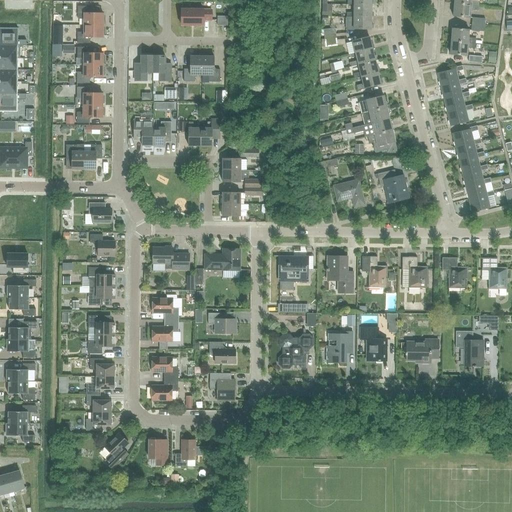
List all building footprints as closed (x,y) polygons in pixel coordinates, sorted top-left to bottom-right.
[(453,3),(452,16),(470,18),(470,10),(478,10),(478,6),(453,3)] [(347,13),(347,17),(371,17),(371,5),(353,5),(353,13),(347,13)] [(77,7),(77,19),(84,19),(84,26),(103,26),(103,23),(104,23),(104,16),(103,16),(103,14),(90,14),(90,7),(77,7)] [(180,15),(180,19),(181,20),(181,26),(183,26),(184,27),(187,27),(188,26),(203,26),(203,20),(211,20),(211,10),(203,10),(181,10),(181,14),(180,15)] [(347,17),(347,30),(354,30),(354,29),(371,29),(371,17),(347,17)] [(53,26),(53,45),(62,45),(62,26),(53,26)] [(77,33),(77,44),(90,44),(90,38),(103,38),(103,35),(104,35),(104,28),(103,28),(103,26),(84,26),(84,33),(77,33)] [(0,46),(20,46),(26,46),(26,40),(17,40),(18,28),(0,28),(0,46)] [(451,28),(450,41),(475,44),(475,38),(468,38),(469,30),(451,28)] [(369,37),(352,41),(355,53),(372,49),(369,37)] [(350,39),(344,40),(345,52),(352,51),(350,39)] [(450,41),(449,54),(466,55),(467,48),(474,48),(475,44),(450,41)] [(0,58),(17,58),(17,59),(20,59),(20,46),(0,46),(0,58)] [(77,47),(77,58),(83,59),(83,66),(102,66),(102,63),(104,63),(104,56),(103,57),(103,54),(90,54),(90,48),(77,47)] [(356,61),(350,62),(351,66),(357,65),(375,61),(372,49),(355,53),(356,61)] [(184,69),(184,82),(195,82),(195,76),(202,76),(202,57),(199,57),(199,55),(193,55),(193,56),(190,56),(190,69),(184,69)] [(202,57),(202,76),(209,76),(209,82),(220,82),(220,70),(214,70),(214,57),(211,57),(211,55),(204,55),(204,57),(202,57)] [(135,64),(135,81),(146,81),(146,73),(153,73),(153,56),(141,56),(141,64),(135,64)] [(153,56),(153,73),(159,73),(159,81),(171,82),(171,64),(165,64),(165,56),(153,56)] [(0,58),(0,70),(17,70),(17,59),(17,58),(0,58)] [(359,72),(352,74),(354,78),(360,76),(378,72),(375,61),(357,65),(359,72)] [(77,73),(77,84),(90,84),(90,78),(102,78),(102,75),(104,75),(104,68),(102,68),(102,66),(83,66),(83,73),(77,73)] [(454,69),(437,73),(440,87),(458,82),(458,80),(456,71),(462,70),(462,66),(461,66),(460,66),(454,68),(454,69)] [(0,82),(17,82),(17,70),(0,70),(0,82)] [(362,84),(356,85),(357,90),(363,88),(380,84),(378,72),(360,76),(362,84)] [(338,73),(329,76),(331,84),(340,81),(338,73)] [(458,82),(440,87),(443,100),(461,95),(461,93),(459,84),(466,83),(465,79),(458,80),(458,82)] [(0,82),(0,94),(17,94),(17,82),(0,82)] [(77,98),(76,105),(83,106),(102,106),(102,103),(103,103),(103,97),(102,97),(102,94),(89,94),(90,88),(77,87),(77,98)] [(486,88),(477,89),(479,100),(488,99),(486,88)] [(461,95),(443,100),(446,113),(465,108),(464,107),(462,97),(469,96),(468,92),(461,93),(461,95)] [(345,93),(334,96),(335,102),(347,99),(345,93)] [(0,112),(17,112),(17,100),(26,100),(26,94),(17,94),(0,94),(0,112)] [(383,96),(358,102),(361,114),(386,108),(383,96)] [(347,99),(335,102),(336,108),(348,105),(347,99)] [(465,108),(446,113),(449,126),(468,122),(465,110),(472,109),(471,105),(464,107),(465,108)] [(76,112),(76,123),(89,124),(89,118),(102,118),(102,115),(103,115),(103,108),(102,108),(102,106),(83,106),(83,113),(76,112)] [(386,108),(361,114),(364,125),(389,119),(386,108)] [(72,113),(63,113),(64,122),(72,121),(72,113)] [(136,119),(136,135),(142,135),(141,146),(143,146),(145,148),(150,148),(152,146),(153,146),(153,128),(153,122),(153,119),(142,119),(136,119)] [(176,128),(184,128),(184,119),(176,119),(176,128)] [(352,128),(345,130),(346,135),(353,133),(353,134),(362,131),(364,137),(367,136),(392,130),(389,119),(364,125),(352,128)] [(200,128),(200,146),(211,147),(212,135),(220,136),(220,120),(211,120),(211,123),(207,123),(207,128),(200,128)] [(153,128),(153,146),(165,146),(165,134),(171,134),(171,122),(160,122),(160,128),(153,128)] [(188,122),(188,146),(200,146),(200,128),(193,128),(193,122),(188,122)] [(469,129),(451,133),(455,147),(473,142),(473,140),(470,131),(477,130),(476,126),(469,128),(469,129)] [(392,130),(367,136),(368,143),(372,142),(374,152),(386,150),(387,153),(397,153),(395,142),(392,130)] [(473,142),(455,147),(458,160),(476,155),(476,154),(474,144),(480,143),(479,139),(473,140),(473,142)] [(0,149),(0,166),(25,167),(25,156),(31,156),(31,143),(25,143),(25,150),(0,149)] [(66,145),(66,159),(72,159),(72,170),(84,170),(84,145),(77,145),(66,145)] [(84,145),(84,170),(96,170),(96,159),(102,159),(102,145),(90,145),(84,145)] [(240,149),(240,157),(267,157),(267,149),(240,149)] [(476,155),(458,160),(461,173),(479,168),(479,167),(477,158),(484,156),(483,152),(476,154),(476,155)] [(222,159),(222,171),(240,171),(240,159),(222,159)] [(323,161),(317,163),(321,178),(327,176),(323,161)] [(479,168),(461,173),(464,186),(483,181),(482,179),(480,170),(487,169),(486,165),(479,167),(479,168)] [(393,170),(376,174),(379,187),(383,186),(387,203),(408,198),(402,175),(395,177),(393,170)] [(222,171),(222,182),(240,182),(240,171),(222,171)] [(483,181),(464,186),(467,199),(486,194),(485,192),(483,183),(490,182),(489,178),(482,179),(483,181)] [(244,180),(244,188),(262,188),(262,180),(244,180)] [(357,180),(332,185),(336,201),(351,197),(353,207),(364,205),(357,180)] [(222,193),(222,205),(240,205),(240,199),(245,199),(245,196),(262,196),(262,188),(244,188),(244,194),(240,194),(240,193),(222,193)] [(486,194),(467,199),(471,212),(489,207),(486,196),(493,194),(492,191),(485,192),(486,194)] [(89,203),(89,215),(93,215),(93,223),(111,223),(111,210),(105,210),(105,203),(89,203)] [(222,205),(222,216),(246,216),(246,210),(240,210),(240,205),(222,205)] [(90,235),(90,243),(98,243),(98,256),(115,257),(115,242),(102,241),(102,235),(90,235)] [(178,240),(182,249),(188,246),(183,237),(178,240)] [(24,242),(24,248),(36,248),(36,254),(42,254),(42,242),(24,242)] [(153,248),(152,263),(165,264),(165,269),(189,270),(189,257),(172,257),(173,249),(153,248)] [(205,255),(205,270),(223,270),(223,271),(239,271),(239,250),(221,250),(221,255),(205,255)] [(7,254),(7,267),(13,268),(12,273),(27,274),(27,254),(7,254)] [(280,256),(279,282),(306,282),(306,257),(280,256)] [(327,257),(327,281),(337,281),(337,293),(353,293),(353,279),(347,279),(347,257),(327,257)] [(362,258),(361,273),(368,273),(368,288),(386,288),(387,267),(377,267),(377,258),(362,258)] [(402,258),(402,270),(408,270),(408,289),(427,289),(427,267),(417,267),(417,258),(402,258)] [(442,258),(442,271),(449,271),(448,289),(467,289),(467,268),(457,267),(457,259),(442,258)] [(482,259),(482,271),(485,271),(485,278),(488,278),(488,290),(506,290),(507,268),(497,268),(497,259),(482,259)] [(88,268),(88,280),(89,280),(89,287),(114,287),(115,275),(102,275),(102,268),(88,268)] [(195,269),(195,285),(203,285),(203,269),(195,269)] [(79,274),(78,291),(87,291),(88,274),(79,274)] [(7,286),(6,298),(29,298),(29,287),(36,287),(36,280),(23,280),(23,286),(7,286)] [(88,294),(88,306),(101,306),(101,299),(114,299),(114,287),(89,287),(89,294),(88,294)] [(6,298),(8,298),(8,310),(23,310),(23,316),(35,316),(35,309),(28,309),(29,298),(6,298)] [(152,299),(152,313),(164,313),(164,320),(178,320),(178,308),(172,308),(172,299),(152,299)] [(208,313),(208,325),(215,325),(215,333),(235,334),(235,320),(222,320),(222,314),(208,313)] [(307,314),(307,326),(315,326),(315,314),(307,314)] [(396,314),(385,314),(386,321),(388,321),(388,331),(396,331),(396,314)] [(88,316),(88,328),(96,328),(96,335),(114,335),(114,323),(102,323),(102,316),(88,316)] [(152,327),(152,342),(172,342),(172,332),(178,333),(178,331),(184,331),(184,320),(178,320),(164,320),(164,327),(152,327)] [(6,339),(6,340),(28,340),(31,340),(31,329),(36,329),(36,322),(23,322),(23,328),(8,328),(8,340),(6,339)] [(360,328),(360,340),(366,340),(366,361),(386,361),(386,339),(378,339),(378,328),(360,328)] [(328,346),(328,347),(330,347),(330,363),(346,363),(346,354),(346,348),(352,348),(352,332),(344,332),(344,335),(328,335),(328,346)] [(455,332),(455,348),(464,348),(464,366),(483,367),(484,341),(474,341),(475,332),(455,332)] [(88,342),(87,354),(101,354),(101,347),(114,347),(114,335),(96,335),(96,342),(88,342)] [(279,358),(278,365),(282,369),(289,369),(293,365),(298,365),(302,369),(306,369),(306,355),(303,355),(303,349),(308,349),(309,349),(313,345),(313,339),(309,335),(303,335),(299,339),(293,339),(293,345),(289,349),(283,349),(283,355),(279,358)] [(6,340),(6,352),(23,352),(23,358),(35,358),(35,351),(35,340),(31,340),(28,340),(6,340)] [(406,343),(406,361),(420,361),(420,363),(430,363),(430,359),(437,359),(438,340),(424,340),(424,343),(406,343)] [(209,342),(209,354),(215,355),(215,363),(235,364),(235,350),(222,350),(222,343),(209,342)] [(152,358),(152,372),(164,372),(164,379),(178,379),(178,367),(172,367),(172,358),(152,358)] [(89,359),(89,370),(96,370),(96,377),(114,377),(114,365),(103,365),(103,359),(89,359)] [(6,370),(6,382),(28,382),(28,371),(35,371),(35,364),(22,364),(22,370),(6,370)] [(210,374),(209,389),(217,389),(217,400),(234,400),(235,387),(231,387),(231,374),(210,374)] [(86,384),(86,395),(100,395),(100,389),(114,389),(114,377),(96,377),(91,377),(91,384),(86,384)] [(59,378),(59,393),(67,393),(67,378),(59,378)] [(151,386),(151,401),(171,401),(172,391),(178,392),(178,379),(164,379),(163,386),(151,386)] [(6,382),(8,382),(8,394),(22,394),(22,400),(35,400),(35,389),(28,389),(28,382),(6,382)] [(86,395),(86,406),(93,406),(93,413),(110,413),(110,401),(100,401),(100,395),(86,395)] [(5,423),(5,424),(27,424),(30,424),(30,413),(36,413),(36,406),(22,406),(22,412),(8,412),(7,423),(5,423)] [(86,420),(86,431),(100,431),(100,425),(110,425),(110,413),(93,413),(93,420),(86,420)] [(5,424),(5,436),(22,436),(22,442),(34,442),(34,435),(27,435),(27,424),(5,424)] [(111,454),(104,461),(112,470),(124,457),(128,454),(123,449),(129,444),(119,434),(104,448),(111,454)] [(149,440),(148,459),(156,459),(156,466),(167,466),(167,440),(149,440)] [(175,454),(175,467),(187,467),(187,460),(195,460),(195,456),(204,456),(204,448),(195,448),(195,440),(182,440),(181,454),(175,454)] [(161,481),(176,479),(176,470),(160,471),(161,481)] [(19,471),(8,474),(13,491),(24,488),(19,471)] [(8,474),(0,476),(0,484),(3,494),(13,491),(8,474)]
